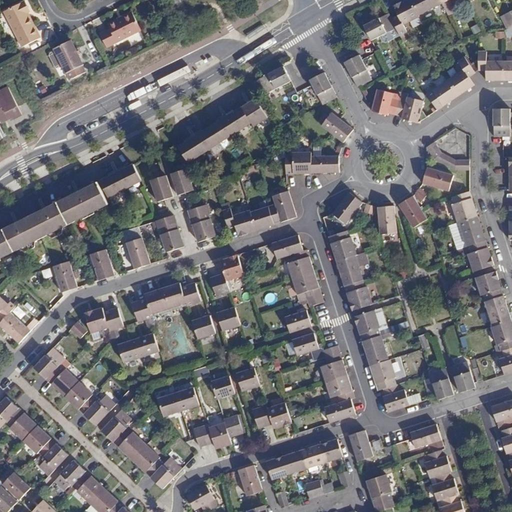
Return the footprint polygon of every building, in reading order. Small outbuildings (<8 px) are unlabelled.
[(27,0),(6,10),(23,45),(42,36),(31,14),(33,13),(27,0)] [(403,25),(419,16),(419,15),(410,0),(406,0),(402,2),(400,3),(393,7),(398,16),(391,19),(396,28),(403,42),(409,38),(403,25)] [(410,0),(419,15),(441,4),(439,0),(410,0)] [(133,10),(108,22),(111,28),(101,32),(108,46),(142,29),(133,10)] [(371,41),(396,28),(391,19),(388,14),(364,26),(371,41)] [(72,40),(55,48),(56,49),(63,64),(70,78),(85,71),(82,64),(84,63),(72,40)] [(360,47),(362,52),(372,47),(370,42),(360,47)] [(63,64),(56,49),(51,51),(50,54),(56,65),(58,66),(63,64)] [(504,80),(504,62),(486,62),(486,51),(478,51),(478,59),(478,70),(486,70),(486,80),(504,80)] [(357,87),(359,86),(372,80),(362,59),(359,55),(345,62),(357,87)] [(469,77),(475,73),(469,64),(464,57),(457,62),(463,70),(448,80),(458,96),(474,85),(469,77)] [(475,73),(478,70),(478,59),(469,64),(475,73)] [(284,67),(259,79),(266,93),(291,81),(284,67)] [(312,84),(323,104),(337,97),(325,72),(310,80),(312,84)] [(437,110),(458,96),(448,80),(427,94),(437,110)] [(0,120),(1,122),(11,118),(13,117),(15,119),(23,114),(9,88),(0,92),(0,120)] [(388,113),(395,115),(399,100),(392,99),(393,94),(377,90),(372,111),(372,112),(388,116),(388,113)] [(406,102),(407,97),(408,94),(401,92),(400,95),(399,100),(406,102)] [(402,119),(417,123),(423,101),(407,97),(406,102),(399,100),(395,115),(402,116),(402,119)] [(268,117),(257,98),(180,145),(189,161),(205,151),(220,142),(236,133),(251,123),(253,127),(268,117)] [(494,137),(503,137),(510,137),(510,114),(510,109),(494,109),(494,137)] [(318,122),(332,133),(344,142),(354,130),(340,119),(332,113),(329,117),(325,114),(318,122)] [(427,148),(434,159),(442,154),(434,143),(427,148)] [(313,147),(313,157),(321,157),(321,147),(313,147)] [(293,155),(285,155),(285,157),(286,174),(312,173),(312,157),(312,153),(293,153),(293,155)] [(442,154),(434,159),(455,170),(455,161),(442,154)] [(312,157),(312,173),(339,172),(339,156),(321,157),(313,157),(312,157)] [(455,161),(455,170),(470,170),(470,161),(455,161)] [(135,164),(101,180),(109,197),(143,181),(135,164)] [(454,176),(427,168),(423,183),(449,191),(454,176)] [(187,169),(172,174),(179,196),(188,193),(194,191),(187,169)] [(166,175),(151,180),(158,202),(173,196),(166,175)] [(99,182),(0,229),(0,257),(110,205),(99,182)] [(426,193),(419,188),(417,191),(424,196),(426,193)] [(288,191),(273,196),(276,204),(282,222),(297,217),(288,191)] [(424,196),(417,191),(414,194),(421,199),(424,196)] [(478,216),(470,191),(452,197),(454,205),(452,205),(458,222),(460,222),(478,216)] [(350,193),(333,214),(346,224),(362,203),(350,193)] [(421,210),(412,196),(399,205),(406,215),(414,227),(427,219),(421,210)] [(282,222),(276,204),(251,212),(257,230),(282,222)] [(206,205),(193,209),(188,211),(191,218),(208,212),(206,205)] [(378,207),(379,224),(380,235),(396,234),(395,219),(394,206),(378,207)] [(251,212),(250,210),(233,216),(230,208),(223,211),(229,229),(236,226),(239,236),(257,230),(251,212)] [(199,242),(216,237),(208,212),(191,218),(199,242)] [(159,228),(176,222),(174,215),(157,221),(159,228)] [(486,241),(478,216),(460,222),(467,247),(486,241)] [(184,247),(176,222),(159,228),(167,252),(184,247)] [(460,222),(458,222),(452,224),(460,249),(467,247),(460,222)] [(347,231),(329,236),(337,261),(355,256),(357,255),(351,237),(349,237),(347,231)] [(299,235),(273,243),(278,259),(293,254),(304,251),(299,235)] [(135,269),(151,264),(142,238),(127,243),(135,269)] [(46,243),(52,263),(65,259),(59,239),(46,243)] [(491,257),(486,241),(467,247),(460,249),(459,249),(462,257),(469,255),(474,272),(494,265),(492,257),(491,257)] [(307,249),(304,251),(293,254),(296,261),(288,263),(293,279),(315,272),(307,249)] [(115,276),(106,250),(90,255),(99,281),(115,276)] [(357,255),(355,256),(359,267),(369,263),(365,252),(357,255)] [(238,255),(229,257),(230,258),(220,261),(224,274),(218,276),(224,294),(230,292),(227,281),(244,275),(243,272),(238,255)] [(355,256),(337,261),(345,286),(363,280),(359,267),(355,256)] [(70,261),(54,266),(62,293),(78,288),(70,261)] [(51,268),(42,271),(45,279),(54,276),(51,268)] [(484,295),(486,302),(503,296),(498,280),(499,280),(496,271),(476,278),(482,296),(484,295)] [(322,294),(315,272),(293,279),(298,295),(306,293),(308,299),(322,294)] [(224,294),(218,276),(211,278),(217,296),(224,294)] [(363,280),(345,286),(351,302),(350,303),(352,311),(373,304),(367,286),(365,287),(363,280)] [(186,302),(187,305),(194,303),(188,285),(182,287),(180,283),(162,288),(169,308),(186,302)] [(201,301),(195,283),(188,285),(194,303),(201,301)] [(152,313),(169,308),(162,288),(145,294),(146,299),(140,301),(145,319),(149,318),(153,317),(152,313)] [(324,302),(322,294),(308,299),(310,306),(312,306),(324,302)] [(8,304),(0,295),(0,318),(3,321),(11,312),(16,306),(11,301),(8,304)] [(503,296),(486,302),(494,326),(511,321),(503,296)] [(48,300),(44,304),(50,310),(54,306),(48,300)] [(145,319),(140,301),(132,303),(138,321),(145,319)] [(113,329),(117,328),(111,310),(104,312),(103,308),(94,310),(85,313),(91,333),(109,327),(110,330),(113,329)] [(117,328),(124,326),(118,308),(111,310),(117,328)] [(236,308),(218,313),(223,331),(241,325),(236,308)] [(286,318),(290,332),(312,325),(308,310),(286,318)] [(358,325),(363,341),(381,335),(382,335),(379,329),(381,328),(375,310),(354,317),(357,326),(358,325)] [(11,312),(3,321),(0,323),(0,324),(19,343),(31,331),(11,312)] [(216,333),(211,315),(192,321),(198,339),(216,333)] [(511,323),(511,321),(494,326),(492,327),(498,345),(499,344),(502,351),(503,351),(511,347),(511,323)] [(77,322),(70,330),(80,339),(87,331),(77,322)] [(142,356),(159,351),(154,333),(136,339),(142,356)] [(315,333),(292,340),(297,356),(312,351),(320,349),(315,333)] [(426,334),(419,336),(423,349),(430,347),(426,334)] [(363,341),(371,366),(389,360),(382,335),(381,335),(363,341)] [(124,362),(142,356),(136,339),(118,345),(124,362)] [(324,350),(327,357),(340,353),(338,345),(326,349),(324,350)] [(511,347),(503,351),(505,358),(500,360),(505,375),(511,372),(511,347)] [(35,367),(47,379),(59,365),(66,359),(53,348),(35,367)] [(324,350),(320,349),(312,351),(315,361),(327,357),(324,350)] [(326,382),(348,375),(340,353),(327,357),(329,365),(322,367),(326,382)] [(389,360),(371,366),(379,390),(384,389),(397,385),(398,384),(396,377),(397,377),(392,359),(389,360)] [(468,362),(452,367),(460,393),(476,388),(474,383),(468,362)] [(47,379),(66,396),(80,381),(66,369),(65,370),(59,365),(47,379)] [(255,368),(237,374),(243,391),(261,385),(255,368)] [(431,374),(438,395),(439,400),(454,395),(446,369),(431,374)] [(473,370),(477,382),(482,381),(478,369),(473,370)] [(341,402),(351,399),(355,398),(348,375),(326,382),(332,398),(339,395),(341,402)] [(230,376),(212,381),(217,399),(236,393),(230,376)] [(429,397),(435,395),(429,379),(424,380),(429,397)] [(66,396),(84,414),(97,401),(94,398),(92,396),(93,394),(80,381),(66,396)] [(397,385),(384,389),(386,396),(384,397),(389,412),(423,401),(420,393),(408,397),(405,390),(400,392),(397,385)] [(194,387),(176,393),(182,410),(199,404),(194,387)] [(182,410),(176,393),(159,399),(164,416),(182,410)] [(96,425),(116,405),(106,395),(101,400),(99,398),(97,401),(84,414),(96,425)] [(0,404),(0,427),(0,428),(7,421),(19,408),(7,397),(0,404)] [(325,407),(330,423),(356,415),(351,399),(341,402),(325,407)] [(511,417),(511,400),(492,407),(497,422),(498,422),(499,422),(511,417)] [(284,426),(292,423),(291,419),(286,404),(268,409),(267,405),(261,408),(266,426),(273,424),(275,428),(284,425),(284,426)] [(38,426),(19,408),(7,421),(12,426),(11,428),(24,441),(27,437),(38,426)] [(259,428),(266,426),(261,408),(254,410),(259,428)] [(132,419),(122,410),(102,431),(114,442),(126,429),(129,426),(127,424),(132,419)] [(237,436),(243,433),(237,415),(231,417),(237,436)] [(224,419),(225,423),(230,438),(237,436),(231,417),(224,419)] [(225,423),(210,428),(214,442),(217,449),(232,444),(230,438),(225,423)] [(210,428),(209,424),(202,426),(208,445),(214,442),(210,428)] [(410,433),(413,439),(416,449),(442,439),(437,424),(410,433)] [(57,444),(38,426),(27,437),(24,441),(37,453),(39,452),(41,454),(44,457),(57,444)] [(208,445),(202,426),(195,429),(197,438),(200,447),(208,445)] [(511,427),(502,431),(505,438),(502,438),(507,454),(510,453),(511,452),(511,427)] [(126,429),(114,442),(133,459),(147,444),(134,432),(132,434),(130,432),(126,429)] [(350,435),(358,462),(374,457),(369,442),(366,430),(350,435)] [(343,457),(338,439),(320,445),(326,462),(343,457)] [(382,448),(379,440),(372,442),(375,450),(382,448)] [(40,467),(49,476),(69,455),(57,444),(44,457),(41,460),(44,462),(40,467)] [(147,444),(133,459),(152,477),(164,464),(159,459),(161,458),(147,444)] [(326,462),(320,445),(303,450),(308,468),(326,462)] [(308,468),(303,450),(285,456),(291,474),(308,468)] [(431,478),(436,477),(450,472),(452,472),(447,456),(445,457),(443,450),(429,454),(431,462),(426,463),(431,478)] [(291,474),(285,456),(267,462),(273,479),(291,474)] [(164,464),(152,477),(164,488),(183,468),(171,457),(164,464)] [(75,460),(55,481),(65,490),(69,486),(71,487),(74,484),(86,471),(75,460)] [(254,465),(239,470),(248,496),(263,491),(254,465)] [(86,471),(74,484),(77,487),(80,490),(78,492),(91,504),(105,489),(86,471)] [(353,485),(348,471),(340,473),(345,488),(353,485)] [(3,484),(17,497),(20,499),(31,488),(17,475),(14,472),(3,484)] [(438,501),(444,499),(457,495),(460,494),(455,479),(452,479),(450,472),(436,477),(439,484),(433,486),(438,501)] [(375,505),(392,499),(390,492),(393,491),(387,474),(367,481),(375,505)] [(320,480),(313,482),(318,496),(324,494),(320,480)] [(318,496),(313,482),(305,485),(310,499),(318,496)] [(203,507),(205,511),(207,511),(219,506),(207,485),(190,495),(187,496),(196,510),(203,507)] [(0,487),(0,506),(4,511),(5,511),(8,511),(18,502),(15,499),(2,486),(0,487)] [(119,511),(124,507),(105,489),(91,504),(99,511),(119,511)] [(284,492),(277,494),(282,508),(289,506),(284,492)] [(441,509),(441,511),(465,511),(462,501),(459,502),(457,495),(444,499),(446,507),(441,509)] [(377,511),(378,511),(384,510),(395,506),(392,499),(375,505),(377,511)] [(57,511),(44,500),(33,511),(57,511)]
